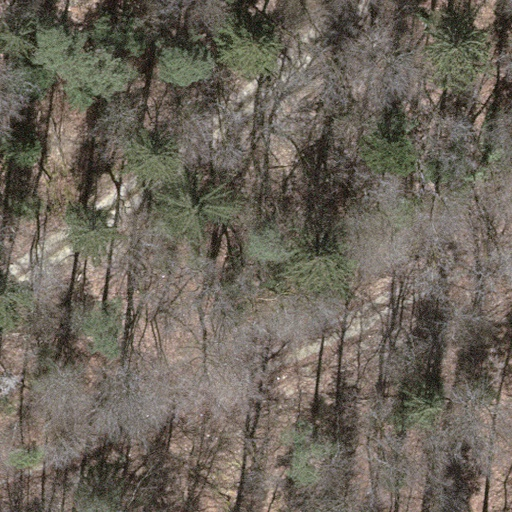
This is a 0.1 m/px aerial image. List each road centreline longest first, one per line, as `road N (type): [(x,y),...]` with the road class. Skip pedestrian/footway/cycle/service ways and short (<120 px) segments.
road 1 (track): [(0,467),(511,230)]
road 2 (track): [(0,292),(142,194),(362,0)]
